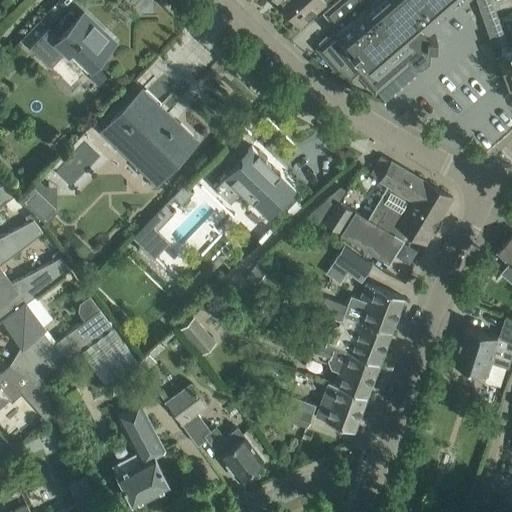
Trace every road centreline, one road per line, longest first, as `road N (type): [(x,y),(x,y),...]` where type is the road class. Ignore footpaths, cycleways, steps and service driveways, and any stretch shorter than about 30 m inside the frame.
road 1 (unclassified): [(370,491),(484,183)]
road 2 (residential): [(484,183),(344,108),(219,0)]
road 3 (residential): [(243,511),(320,480),(370,491)]
